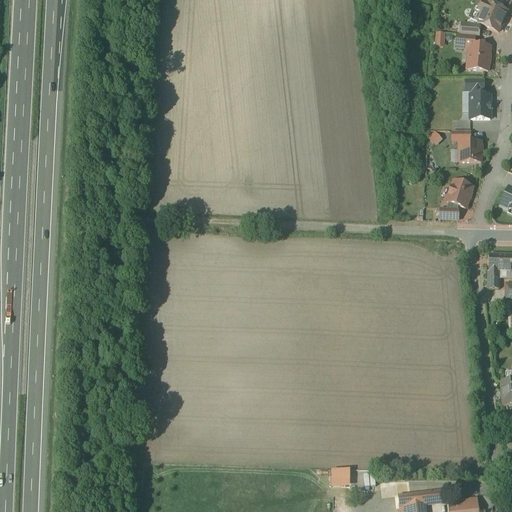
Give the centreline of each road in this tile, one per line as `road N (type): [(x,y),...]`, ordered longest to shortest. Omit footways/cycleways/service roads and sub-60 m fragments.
road 1 (motorway): [(35,511),(55,0)]
road 2 (motorway): [(25,0),(7,511)]
road 3 (unclassified): [(471,232),(150,207)]
road 4 (residential): [(498,511),(471,232)]
road 5 (residential): [(471,232),(507,139),(511,44)]
